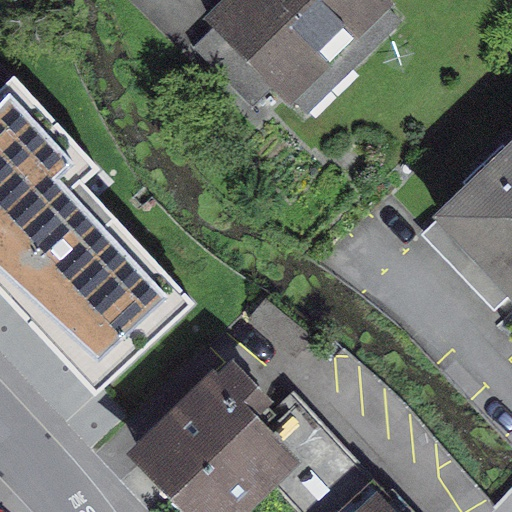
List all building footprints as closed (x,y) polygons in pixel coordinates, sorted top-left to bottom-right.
[(373,0),(245,0),(222,24),(290,90),(376,3),(373,0)] [(0,101),(0,275),(100,384),(186,304),(78,187),(96,170),(17,85),(0,101)] [(511,150),(443,215),(511,287),(511,150)] [(144,456),(198,511),(235,511),(286,463),(246,421),(265,403),(234,370),(144,456)] [(357,511),(469,511),(418,456),(357,511)]
